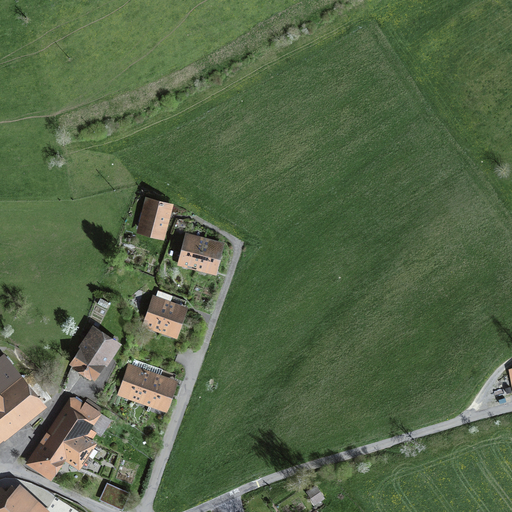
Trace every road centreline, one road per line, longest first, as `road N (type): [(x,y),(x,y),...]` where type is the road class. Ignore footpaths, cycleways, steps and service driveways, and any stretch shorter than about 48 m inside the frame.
road 1 (residential): [(511,407),(257,483),(194,511)]
road 2 (track): [(0,470),(81,384),(96,388),(112,362)]
